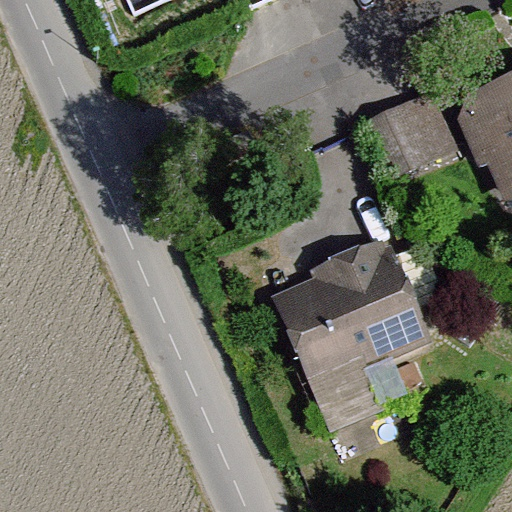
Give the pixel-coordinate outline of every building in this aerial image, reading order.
[(496,157),(511,192),(511,91),(474,107),(478,117),(469,121),(487,161),(496,157)] [(457,157),(433,106),(398,122),(373,134),(397,185),(457,157)] [(234,145),(215,153),(225,174),(261,159),(253,142),(236,150),(234,145)] [(325,290),(283,310),(318,388),(357,371),(417,344),(382,266),(378,268),(373,256),(321,281),(325,290)] [(357,371),(318,388),(337,431),(376,414),(357,371)]
